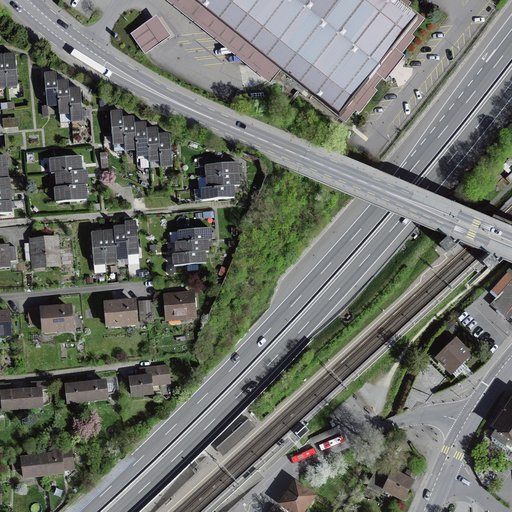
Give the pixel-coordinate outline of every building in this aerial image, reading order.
[(169,0),(252,66),(261,55),(344,121),(356,106),(359,109),(372,92),(369,90),(382,74),(379,71),(383,66),(385,67),(388,64),(391,60),(389,59),(393,53),(396,56),(409,39),(406,37),(419,21),(403,8),(406,5),(399,0),(169,0)] [(158,43),(146,26),(134,35),(145,52),(158,43)] [(15,55),(3,56),(6,88),(17,87),(15,55)] [(46,107),(59,106),(57,83),(56,73),(50,74),(44,74),(46,107)] [(57,83),(59,106),(59,114),(71,113),(69,91),(68,82),(62,83),(57,83)] [(69,91),(71,113),(71,122),(83,121),(81,90),(75,90),(69,91)] [(113,152),(125,151),(122,118),(122,111),(116,112),(110,112),(113,152)] [(19,117),(5,119),(5,126),(20,125),(19,117)] [(122,118),(125,151),(136,150),(134,124),(133,117),(128,118),(122,118)] [(134,124),(136,150),(136,156),(148,156),(146,130),(145,123),(140,124),(134,124)] [(146,130),(148,156),(148,162),(160,161),(158,136),(158,129),(152,130),(146,130)] [(158,136),(160,161),(161,167),(172,166),(170,135),(164,135),(158,136)] [(51,174),(56,173),(81,171),(80,157),(50,159),(51,174)] [(206,166),(207,178),(238,175),(237,163),(206,166)] [(86,171),(81,171),(56,173),(57,188),(85,185),(87,185),(86,171)] [(208,189),(233,187),(239,186),(238,175),(207,178),(208,189)] [(0,179),(0,191),(10,190),(9,179),(7,179),(0,179)] [(85,185),(57,188),(55,188),(56,203),(86,200),(85,185)] [(233,187),(208,189),(194,190),(195,202),(234,198),(233,187)] [(10,190),(0,191),(0,202),(10,202),(11,202),(10,190)] [(0,202),(0,214),(11,213),(10,202),(0,202)] [(125,227),(128,255),(139,254),(136,222),(125,223),(125,227)] [(114,231),(116,260),(128,259),(128,255),(125,227),(113,228),(114,231)] [(179,243),(207,240),(211,240),(210,229),(178,231),(179,243)] [(117,263),(116,260),(114,231),(102,233),(105,264),(117,263)] [(105,264),(102,233),(91,234),(95,274),(106,273),(105,264)] [(448,235),(439,243),(447,252),(456,244),(448,235)] [(177,254),(205,252),(208,252),(207,240),(179,243),(176,243),(177,254)] [(56,241),(33,243),(35,265),(58,263),(56,241)] [(8,245),(0,245),(0,268),(10,268),(9,261),(17,261),(15,247),(8,247),(8,245)] [(206,263),(205,252),(177,254),(173,255),(174,266),(187,265),(187,271),(199,270),(198,264),(206,263)] [(490,254),(482,261),(486,265),(490,270),(499,263),(490,254)] [(505,317),(511,308),(511,276),(507,273),(491,292),(497,297),(490,305),(505,317)] [(192,294),(166,296),(168,318),(180,316),(180,319),(194,318),(192,294)] [(154,300),(146,301),(147,316),(155,315),(154,300)] [(146,301),(139,302),(140,316),(147,316),(146,301)] [(134,302),(106,304),(108,324),(118,323),(118,325),(136,324),(134,302)] [(42,307),(28,309),(29,324),(43,322),(44,329),(54,328),(54,331),(72,329),(70,307),(42,310),(42,307)] [(7,312),(0,313),(0,335),(10,335),(7,312)] [(456,341),(438,359),(452,373),(470,356),(456,341)] [(168,366),(140,369),(141,378),(130,379),(132,396),(152,393),(151,386),(170,383),(168,366)] [(21,392),(23,408),(43,406),(41,391),(46,390),(45,382),(31,383),(32,391),(21,392)] [(106,382),(86,384),(88,401),(107,398),(106,382)] [(23,408),(21,392),(11,392),(10,384),(0,385),(0,393),(2,394),(3,409),(23,408)] [(88,401),(86,384),(66,387),(68,403),(88,401)] [(511,405),(497,428),(498,428),(492,437),(492,438),(493,442),(505,450),(509,450),(511,451),(511,452),(511,405)] [(249,417),(215,448),(224,457),(258,427),(249,417)] [(296,435),(300,438),(309,430),(306,426),(296,435)] [(339,432),(336,426),(310,437),(313,444),(339,432)] [(63,473),(63,469),(66,469),(71,475),(76,471),(74,469),(71,448),(53,450),(54,455),(41,456),(43,475),(63,473)] [(64,511),(79,511),(84,508),(136,458),(127,453),(64,511)] [(43,475),(41,456),(11,460),(12,471),(23,469),(24,478),(43,475)] [(391,471),(378,464),(367,487),(379,494),(391,471)] [(393,472),(385,488),(393,492),(392,494),(403,499),(410,485),(416,474),(408,470),(404,477),(393,472)] [(306,506),(312,497),(296,485),(283,504),(294,511),(307,511),(308,511),(308,508),(306,506)]
